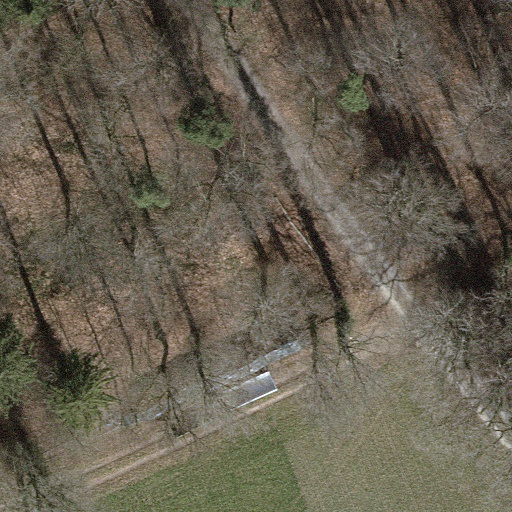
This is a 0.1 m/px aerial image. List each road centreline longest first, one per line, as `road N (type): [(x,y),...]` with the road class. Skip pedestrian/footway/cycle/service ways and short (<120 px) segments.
road 1 (track): [(0,505),(335,387),(435,404),(511,493)]
road 2 (track): [(183,0),(320,201),(435,404)]
